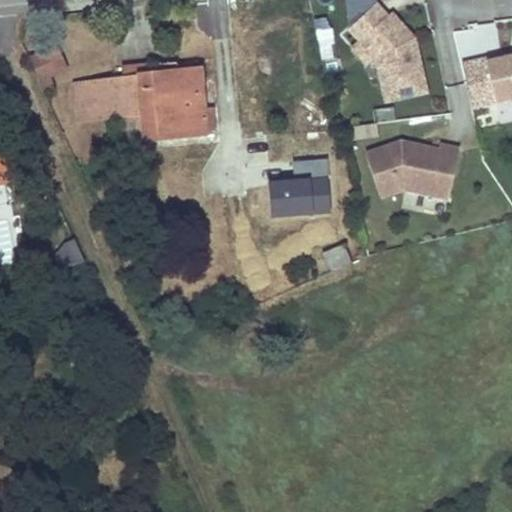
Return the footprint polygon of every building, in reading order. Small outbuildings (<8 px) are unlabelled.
[(375,4),(374,0),(344,0),(349,29),(373,6),(375,4)] [(426,92),(414,39),(408,40),(403,35),(407,31),(390,13),(387,17),(375,4),(373,6),(349,29),(361,42),(364,38),(377,52),(373,55),(376,58),(386,101),(426,92)] [(457,34),(464,56),(493,48),(486,25),(457,34)] [(414,39),(407,31),(403,35),(408,40),(414,39)] [(377,52),(364,38),(361,42),(353,49),(366,62),(373,55),(377,52)] [(64,72),(54,49),(28,61),(43,91),(54,86),(51,78),(64,72)] [(511,55),(486,62),(495,103),(511,98),(511,55)] [(495,103),(486,62),(485,59),(461,65),(471,108),(495,103)] [(126,68),(126,79),(145,77),(144,66),(126,68)] [(77,121),(117,116),(142,114),(144,139),(204,133),(199,71),(145,77),(126,79),(74,84),(77,121)] [(142,114),(117,116),(119,141),(144,139),(142,114)] [(451,186),(459,149),(439,145),(438,150),(401,142),(365,154),(380,197),(403,189),(430,195),(433,182),(451,186)] [(6,150),(0,150),(0,188),(13,186),(6,150)] [(449,199),(451,186),(433,182),(430,195),(449,199)] [(86,262),(78,241),(62,247),(70,268),(86,262)] [(345,246),(324,254),(330,272),(351,265),(345,246)] [(84,387),(63,396),(76,423),(96,414),(84,387)] [(0,511),(2,511),(24,488),(8,474),(4,478),(0,474),(0,511)]
